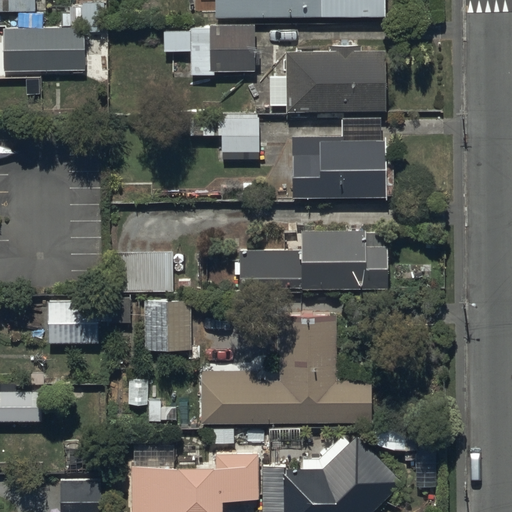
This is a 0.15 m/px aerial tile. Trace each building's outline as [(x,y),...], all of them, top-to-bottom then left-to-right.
[(0,0),(0,10),(37,10),(36,0),(0,0)] [(213,0),(213,16),(384,16),(383,0),(213,0)] [(2,28),(2,70),(84,69),(84,63),(104,63),(103,3),(68,3),(68,14),(61,14),(61,27),(43,27),(42,13),(17,13),(17,27),(2,28)] [(189,51),(190,74),(213,74),(213,70),(253,70),(253,24),(189,24),(189,30),(162,30),(162,51),(189,51)] [(283,51),(283,109),(384,109),(384,50),(359,50),(359,45),(328,46),(328,51),(283,51)] [(219,152),(258,152),(258,118),(188,117),(188,134),(219,135),(219,152)] [(290,137),(290,197),(385,197),(385,140),(364,140),(364,137),(290,137)] [(299,250),(238,250),(238,289),(387,286),(386,245),(382,245),(382,230),(299,230),(299,250)] [(172,251),(111,251),(111,291),(172,291),(172,251)] [(46,300),(47,343),(96,342),(96,321),(109,321),(109,302),(97,302),(97,300),(46,300)] [(144,349),(188,348),(190,301),(189,301),(143,301),(144,349)] [(335,380),(335,314),(279,315),(278,380),(256,380),(256,370),(199,370),(199,423),(370,422),(370,379),(335,380)] [(370,511),(403,479),(356,433),(322,467),(260,467),(259,511),(370,511)] [(216,463),(171,464),(171,445),(131,446),(131,511),(218,511),(218,502),(256,501),(255,451),(216,451),(216,463)] [(101,511),(102,479),(61,479),(61,511),(101,511)]
